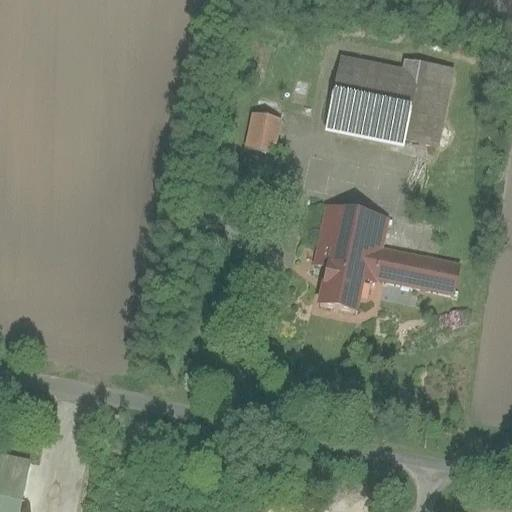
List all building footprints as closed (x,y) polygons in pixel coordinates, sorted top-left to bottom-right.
[(324,124),(437,151),(456,71),(403,59),(401,69),(341,54),(324,124)] [(245,149),(274,155),(284,110),(255,103),(245,149)] [(356,299),(371,301),(373,281),(379,251),(385,216),(325,206),(309,306),(354,313),(356,299)] [(379,251),(373,281),(453,296),(459,266),(379,251)] [(0,453),(0,511),(18,511),(29,459),(0,453)]
